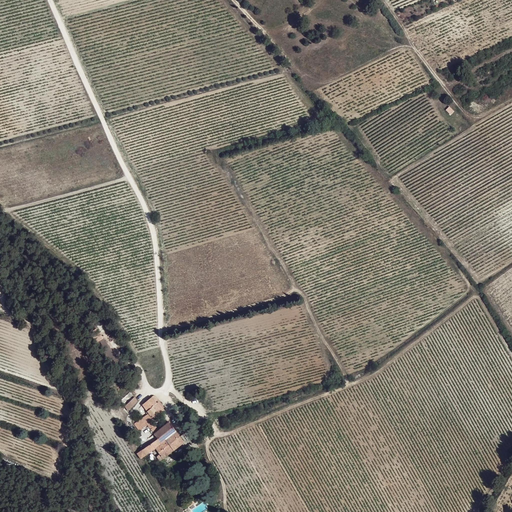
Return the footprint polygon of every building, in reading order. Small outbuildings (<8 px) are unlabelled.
[(120,361),(103,337),(97,342),(113,366),(120,361)] [(120,368),(115,371),(119,378),(124,376),(120,368)] [(128,410),(137,401),(128,388),(126,390),(128,393),(121,400),(128,410)] [(148,412),(133,423),(138,431),(147,424),(151,421),(154,420),(153,419),(164,410),(158,402),(157,403),(152,397),(142,405),(148,412)] [(158,431),(151,421),(147,424),(154,434),(158,431)] [(154,434),(136,449),(140,454),(153,444),(159,454),(156,457),(160,461),(162,459),(184,442),(169,422),(158,431),(154,434)]
